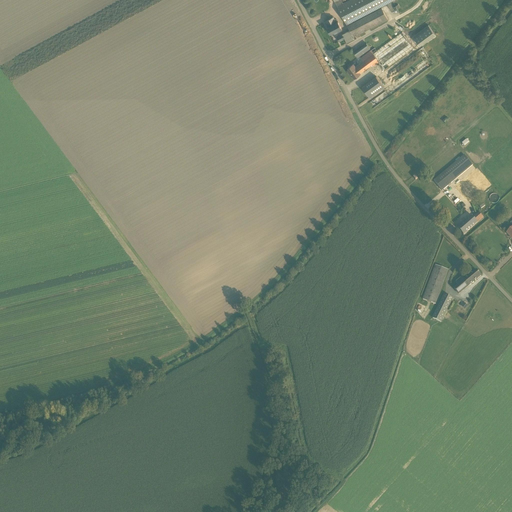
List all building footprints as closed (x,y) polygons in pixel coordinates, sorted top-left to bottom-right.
[(334,0),(336,4),(347,24),(393,0),(347,0),(343,2),(342,1),(344,0),(343,0),(334,0)] [(354,23),(353,21),(347,24),(350,30),(342,34),(337,37),(339,41),(344,38),(347,43),(357,38),(355,36),(388,19),(382,8),(354,23)] [(333,17),(325,21),(328,27),(327,27),(328,30),(329,33),(330,33),(330,34),(334,31),(334,33),(342,29),(338,21),(336,22),(333,17)] [(435,35),(429,26),(428,25),(413,36),(420,46),(435,35)] [(385,69),(414,48),(402,32),(377,50),(375,47),(355,62),(357,65),(355,66),(353,63),(348,67),(349,68),(347,70),(351,76),(352,75),(354,78),(361,73),(372,64),(374,65),(379,61),(385,69)] [(357,57),(370,48),(366,43),(354,52),(357,57)] [(369,97),(373,94),(384,87),(376,76),(362,87),(369,97)] [(471,131),(476,136),(488,126),(483,121),(471,131)] [(458,142),(463,148),(474,138),(469,133),(458,142)] [(442,191),(453,182),(459,189),(479,173),(464,156),(434,181),(442,191)] [(463,190),(469,196),(486,182),(481,175),(463,190)] [(499,199),(496,193),(490,196),(493,202),(499,199)] [(473,218),(472,216),(458,229),(464,235),(478,223),(483,218),(479,213),(473,218)] [(436,304),(446,275),(448,270),(436,266),(423,300),(436,304)] [(459,294),(481,276),(476,270),(454,289),(459,294)] [(441,323),(453,299),(444,294),(432,318),(441,323)] [(458,319),(459,318),(468,306),(463,302),(453,315),(458,319)]
